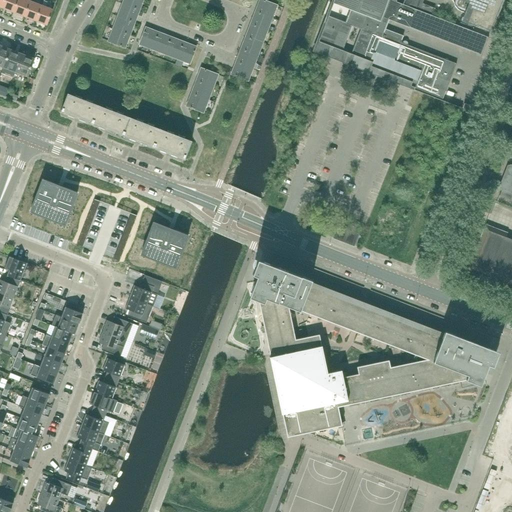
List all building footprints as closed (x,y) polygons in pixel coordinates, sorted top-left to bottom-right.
[(13,12),(18,0),(5,0),(2,8),(13,12)] [(24,17),(30,1),(26,0),(18,0),(13,12),(24,17)] [(142,3),(143,0),(123,0),(122,4),(139,10),(140,10),(139,10),(142,3)] [(272,18),(277,6),(262,0),(260,0),(258,6),(257,6),(255,11),(256,12),(272,18)] [(332,0),(332,3),(334,4),(337,5),(350,10),(345,22),(327,16),(327,15),(313,52),(314,52),(315,49),(339,59),(342,51),(352,26),(360,30),(351,55),(352,54),(368,60),(369,61),(369,62),(380,66),(379,71),(411,83),(409,87),(408,87),(407,88),(413,90),(441,101),(445,91),(446,91),(456,64),(407,45),(407,44),(407,43),(407,42),(406,42),(405,42),(405,41),(404,42),(403,42),(402,43),(401,43),(402,40),(403,36),(385,29),(389,20),(481,55),(481,56),(488,37),(488,38),(487,37),(403,5),(405,0),(332,0)] [(452,0),(454,3),(455,6),(458,9),(461,11),(464,13),(460,23),(465,25),(466,22),(491,32),(496,19),(494,18),(500,0),(452,0)] [(36,21),(42,6),(30,1),(24,17),(36,21)] [(42,6),(36,21),(47,25),(53,10),(45,7),(46,5),(47,2),(43,1),(42,6)] [(137,16),(139,10),(122,4),(117,16),(135,23),(135,22),(137,16)] [(272,18),(256,12),(255,11),(255,12),(253,19),(252,18),(250,24),(256,26),(267,31),(272,18)] [(132,29),(135,23),(117,16),(113,29),(130,35),(132,29)] [(267,31),(256,26),(250,24),(250,25),(251,25),(248,31),(245,37),(256,41),(262,43),(267,31)] [(152,31),(152,30),(145,27),(139,45),(152,50),(159,32),(158,32),(158,33),(152,31)] [(128,41),(130,35),(113,29),(108,42),(125,48),(125,47),(127,41),(128,41)] [(164,35),(159,32),(152,50),(165,54),(171,37),(171,38),(164,35)] [(177,40),(171,37),(165,54),(177,59),(184,42),(183,42),(183,43),(177,40)] [(262,43),(256,41),(245,37),(246,37),(243,44),(243,43),(240,49),(256,55),(258,56),(262,43)] [(189,45),(189,44),(184,42),(177,59),(190,64),(196,47),(195,47),(189,45)] [(0,66),(3,68),(10,50),(0,45),(0,66)] [(258,56),(256,55),(240,49),(240,50),(241,50),(239,56),(238,56),(236,62),(253,69),(258,56)] [(3,68),(1,73),(13,78),(15,72),(22,54),(10,50),(3,68)] [(27,77),(34,59),(22,54),(15,72),(27,77)] [(248,81),(253,69),(236,62),(234,69),(233,68),(231,75),(248,81)] [(218,75),(201,68),(201,69),(202,69),(199,76),(198,75),(196,81),(213,88),(213,87),(212,87),(214,82),(215,83),(218,75)] [(210,95),(213,88),(196,81),(197,82),(194,88),(193,88),(191,94),(208,101),(208,100),(207,99),(209,95),(210,95)] [(92,124),(99,106),(68,94),(61,112),(92,124)] [(205,108),(208,101),(191,94),(192,95),(189,101),(188,100),(186,106),(203,113),(203,112),(202,112),(204,107),(205,108)] [(123,136),(130,118),(99,106),(92,124),(123,136)] [(154,147),(160,130),(130,118),(123,136),(154,147)] [(184,159),(191,141),(160,130),(154,147),(184,159)] [(511,152),(510,158),(511,158),(511,165),(507,174),(505,174),(503,180),(504,181),(500,191),(501,191),(499,196),(511,200),(511,198),(511,200),(510,206),(511,206),(511,152)] [(42,180),(30,212),(65,225),(77,193),(60,187),(42,180)] [(100,202),(94,200),(77,245),(83,247),(100,202)] [(137,216),(131,213),(114,258),(120,261),(137,216)] [(153,223),(141,255),(176,268),(188,236),(170,229),(153,223)] [(358,235),(337,227),(333,238),(354,246),(358,235)] [(507,232),(506,234),(489,227),(488,231),(483,229),(480,236),(479,238),(481,239),(470,267),(511,282),(511,239),(506,237),(507,233),(507,232)] [(7,276),(20,281),(27,263),(9,256),(5,268),(9,270),(7,276)] [(443,338),(364,307),(309,286),(311,279),(267,262),(264,261),(258,259),(252,274),(256,275),(254,281),(254,282),(249,296),(258,300),(265,333),(269,353),(270,357),(270,358),(287,437),(303,434),(307,433),(342,426),(338,407),(344,406),(348,405),(418,391),(468,380),(480,385),(484,376),(488,364),(493,366),(499,352),(492,349),(490,348),(445,331),(443,338)] [(0,292),(13,298),(17,287),(18,287),(20,281),(7,276),(5,282),(0,280),(0,281),(0,292)] [(134,285),(129,297),(147,304),(153,306),(157,295),(151,293),(154,287),(140,281),(138,287),(134,285)] [(46,299),(51,299),(50,306),(59,306),(59,291),(46,290),(46,299)] [(9,309),(13,298),(0,292),(0,312),(7,315),(10,309),(9,309)] [(129,297),(125,308),(129,310),(127,316),(141,321),(146,323),(148,319),(153,306),(147,304),(129,297)] [(83,314),(65,307),(61,317),(56,315),(55,315),(79,324),(83,314)] [(0,332),(6,335),(11,323),(5,321),(7,315),(0,312),(0,332)] [(75,334),(79,324),(55,315),(52,324),(56,325),(55,327),(73,334),(75,334)] [(107,321),(103,332),(132,343),(138,326),(133,324),(114,316),(112,322),(107,321)] [(69,343),(73,334),(55,327),(51,337),(69,343)] [(103,332),(99,343),(103,345),(101,350),(120,357),(121,356),(126,358),(132,343),(103,332)] [(46,334),(42,345),(48,347),(65,354),(69,343),(51,337),(46,334)] [(65,354),(48,347),(44,357),(61,364),(65,354)] [(61,364),(44,357),(40,367),(58,374),(61,364)] [(14,363),(12,367),(18,369),(22,360),(20,359),(16,358),(14,363)] [(107,372),(105,377),(118,382),(125,365),(107,358),(102,370),(107,372)] [(34,365),(30,375),(36,377),(54,384),(58,374),(40,367),(34,365)] [(112,399),(118,382),(105,377),(103,382),(98,380),(94,392),(117,401),(112,399)] [(50,394),(32,387),(28,398),(22,395),(22,396),(46,405),(50,394)] [(113,413),(117,401),(94,392),(89,404),(94,405),(92,411),(105,416),(107,411),(113,413)] [(42,415),(46,405),(22,396),(18,406),(42,415)] [(42,415),(18,406),(24,408),(20,418),(38,425),(42,415)] [(81,426),(104,435),(109,423),(103,421),(105,416),(92,411),(90,416),(85,414),(81,426)] [(34,435),(38,425),(20,418),(16,428),(39,437),(39,436),(34,435)] [(81,426),(77,437),(81,439),(79,444),(92,449),(98,452),(98,451),(100,445),(101,444),(95,442),(99,433),(104,435),(81,426)] [(12,438),(11,438),(35,447),(39,437),(16,428),(16,429),(13,438),(12,438)] [(35,447),(11,438),(8,448),(31,457),(35,447)] [(86,466),(92,449),(79,444),(77,449),(73,448),(68,459),(91,468),(92,468),(86,466)] [(31,457),(8,448),(7,448),(13,450),(9,461),(27,467),(31,457)] [(87,480),(91,468),(68,459),(64,471),(68,473),(66,478),(79,483),(81,478),(87,480)] [(61,493),(67,496),(71,485),(53,478),(51,484),(46,482),(42,493),(58,500),(61,493)] [(56,506),(58,500),(42,493),(37,504),(42,506),(40,511),(61,511),(63,508),(56,506)] [(9,511),(13,503),(0,497),(0,509),(6,511),(9,511)]
